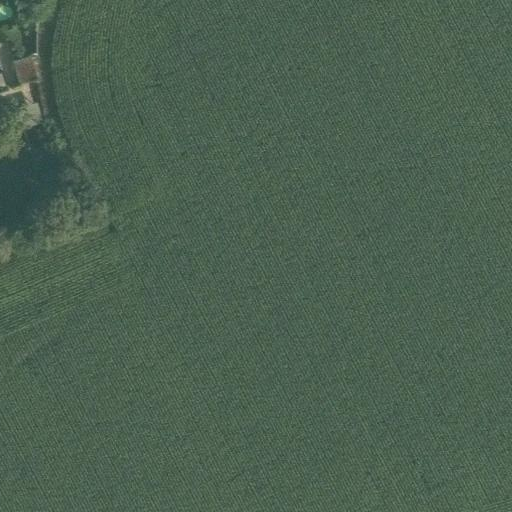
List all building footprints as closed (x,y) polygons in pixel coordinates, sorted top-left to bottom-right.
[(35,80),(35,76),(30,57),(12,62),(18,85),(35,80)] [(18,131),(42,124),(37,104),(12,111),(18,131)] [(49,144),(29,150),(34,167),(54,161),(49,144)] [(13,220),(20,240),(84,213),(78,197),(13,220)] [(0,224),(0,248),(20,240),(13,220),(0,224)]
